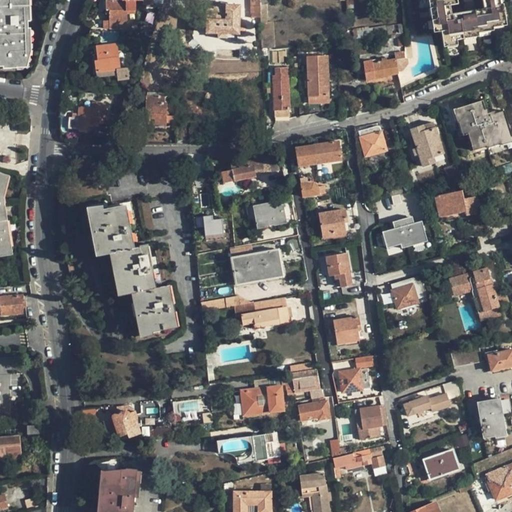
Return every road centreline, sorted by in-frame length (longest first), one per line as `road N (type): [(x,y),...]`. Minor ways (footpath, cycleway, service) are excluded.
road 1 (unclassified): [(44,152),(45,274),(67,410),(63,511)]
road 2 (residential): [(350,124),(385,391)]
road 3 (unclassified): [(44,152),(167,154),(285,140)]
road 4 (residential): [(285,140),(329,365)]
road 5 (unclassified): [(350,124),(403,112),(511,65)]
road 6 (unknown): [(65,459),(137,455),(147,469),(147,511)]
road 7 (unknown): [(67,410),(146,399),(152,443)]
